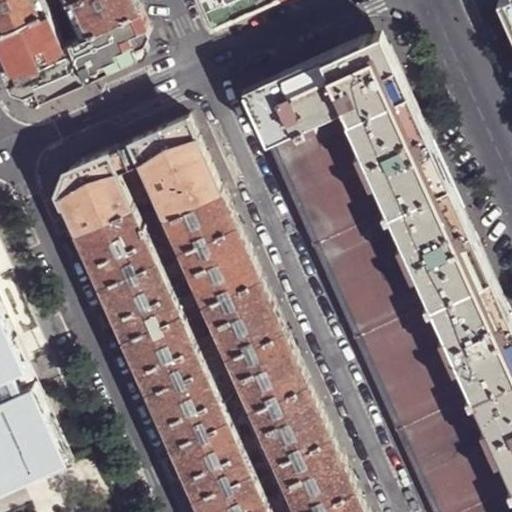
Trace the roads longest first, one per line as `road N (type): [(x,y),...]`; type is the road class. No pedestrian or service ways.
road 1 (residential): [(403,511),(205,63)]
road 2 (residential): [(6,152),(171,511)]
road 3 (residential): [(6,152),(205,63)]
road 4 (tertiary): [(441,0),(511,159)]
road 5 (residential): [(205,63),(347,0)]
